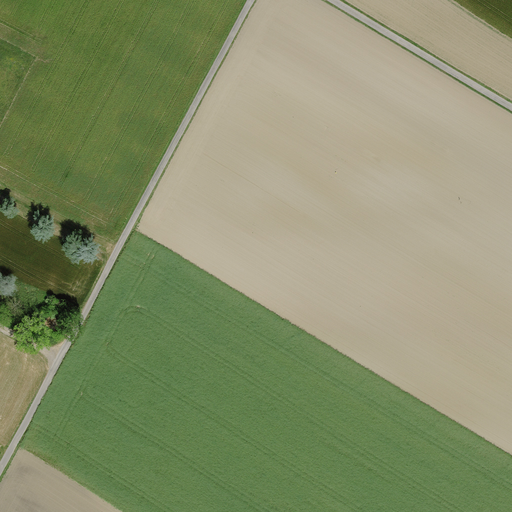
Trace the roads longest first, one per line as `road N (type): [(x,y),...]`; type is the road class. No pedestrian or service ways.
road 1 (track): [(0,470),(251,0)]
road 2 (track): [(332,0),(511,106)]
road 3 (track): [(116,252),(0,185)]
